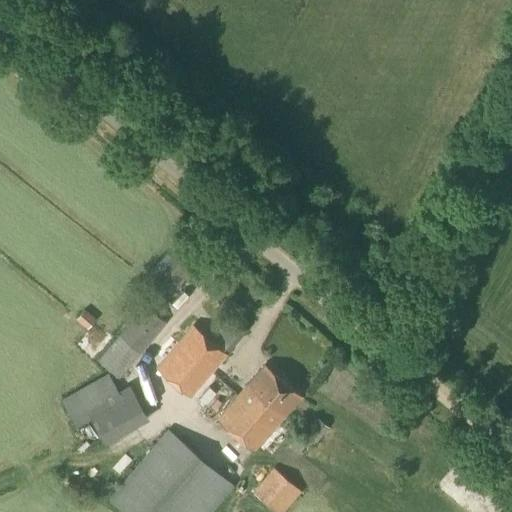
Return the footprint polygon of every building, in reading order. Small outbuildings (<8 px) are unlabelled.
[(164,301),(197,264),(173,244),(141,281),(164,301)] [(78,316),(92,324),(98,313),(84,305),(78,316)] [(119,377),(165,322),(146,305),(99,360),(119,377)] [(219,322),(206,337),(227,354),(248,330),(235,319),(227,328),(219,322)] [(206,337),(191,325),(153,368),(187,397),(227,354),(206,337)] [(254,451),(301,396),(265,365),(217,420),(254,451)] [(119,391),(108,373),(61,399),(77,427),(92,419),(105,444),(149,419),(129,385),(119,391)] [(313,447),(329,428),(319,420),(302,440),(296,436),(288,446),(299,454),(308,442),(313,447)] [(125,511),(209,511),(233,485),(168,430),(110,499),(125,511)] [(275,511),(283,511),(302,492),(274,468),(253,492),(275,511)]
